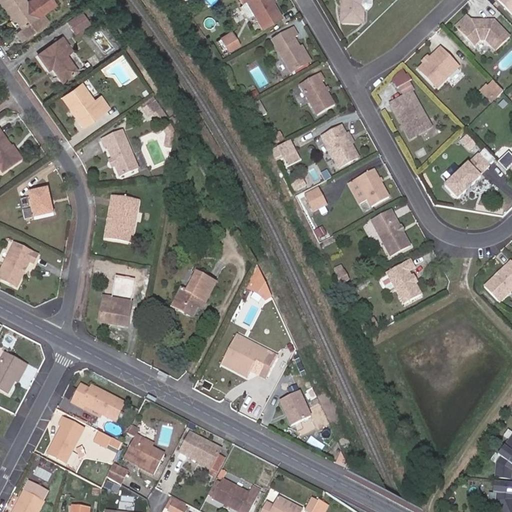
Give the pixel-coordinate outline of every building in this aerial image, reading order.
[(25,37),(47,21),(41,13),(44,10),(36,0),(30,0),(27,3),(25,0),(0,0),(0,3),(7,13),(11,11),(14,15),(22,26),(19,29),(25,37)] [(50,6),(45,0),(36,0),(44,10),(50,6)] [(245,0),(240,3),(243,10),(241,14),(247,24),(250,25),(255,22),(263,37),(283,25),(268,0),(245,0)] [(340,0),(341,23),(343,25),(358,25),(357,22),(362,14),(361,9),(358,3),(361,0),(340,0)] [(511,0),(498,0),(495,3),(511,19),(511,0)] [(79,13),(66,22),(74,32),(87,23),(79,13)] [(472,27),(467,22),(456,33),(475,52),(481,46),(488,47),(498,57),(511,44),(495,27),(485,27),(484,25),(480,25),(480,27),(472,27)] [(312,68),(304,52),(298,42),(303,40),(299,32),(276,44),(294,77),(312,68)] [(76,71),(65,54),(71,50),(62,37),(38,54),(48,69),(52,66),(62,80),(76,71)] [(240,52),(234,40),(222,45),(228,58),(240,52)] [(307,51),(304,52),(312,68),(315,66),(307,51)] [(427,70),(422,76),(440,95),(461,74),(442,55),(436,61),(438,63),(433,67),(429,72),(427,70)] [(425,68),(427,70),(429,72),(433,67),(430,64),(425,68)] [(302,90),(319,120),(337,110),(325,88),(327,86),(323,79),(302,90)] [(91,99),(81,84),(62,96),(82,125),(107,107),(98,94),(91,99)] [(506,98),(498,90),(493,96),(501,104),(506,98)] [(496,109),(501,104),(493,96),(488,101),(496,109)] [(434,134),(415,99),(393,110),(412,146),(434,134)] [(272,117),(264,105),(252,112),(260,125),(272,117)] [(0,132),(0,167),(2,170),(18,159),(0,132)] [(348,141),(343,132),(326,141),(343,173),(361,163),(353,149),(348,141)] [(113,160),(116,167),(120,177),(138,170),(124,134),(102,143),(106,151),(109,150),(113,160)] [(287,145),(284,138),(277,142),(280,149),(287,145)] [(351,139),(348,141),(353,149),(356,147),(351,139)] [(477,148),(473,142),(467,145),(471,152),(477,148)] [(293,147),(281,154),(287,165),(299,158),(293,147)] [(287,165),(281,154),(276,157),(281,169),(287,165)] [(511,156),(501,166),(509,175),(511,172),(511,156)] [(302,164),(299,158),(287,165),(290,171),(302,164)] [(494,171),(482,160),(449,193),(462,206),(470,198),(468,195),(474,189),(476,192),(485,183),(483,182),(494,171)] [(323,175),(316,179),(319,186),(327,182),(323,175)] [(377,175),(359,186),(375,213),(393,202),(377,175)] [(45,189),(28,192),(33,218),(50,215),(45,189)] [(110,223),(107,222),(105,236),(130,240),(136,201),(111,197),(108,217),(111,217),(110,223)] [(321,198),(308,204),(315,218),(328,212),(321,198)] [(395,216),(374,226),(393,264),(413,254),(395,216)] [(22,268),(24,270),(29,261),(32,263),(36,255),(14,243),(0,269),(0,276),(16,286),(21,276),(18,275),(22,268)] [(335,245),(323,252),(325,256),(338,249),(335,245)] [(511,269),(490,292),(506,308),(511,301),(511,269)] [(418,277),(413,270),(391,284),(396,291),(389,295),(395,305),(402,300),(411,314),(426,304),(419,292),(416,288),(411,281),(418,277)] [(200,308),(213,283),(194,272),(185,290),(181,287),(171,307),(190,317),(196,306),(200,308)] [(253,302),(260,286),(252,282),(244,297),(253,302)] [(396,291),(391,284),(384,288),(389,295),(396,291)] [(132,288),(113,286),(111,298),(103,296),(98,322),(125,327),(132,288)] [(374,343),(386,336),(381,327),(369,334),(374,343)] [(263,353),(266,348),(236,333),(234,338),(263,353)] [(224,358),(248,370),(253,361),(260,364),(256,372),(264,377),(275,354),(266,348),(263,353),(234,338),(224,358)] [(18,372),(21,373),(25,367),(3,355),(0,361),(0,391),(6,395),(13,381),(18,372)] [(245,376),(248,370),(224,358),(222,363),(245,376)] [(17,383),(21,373),(18,372),(13,381),(17,383)] [(105,400),(88,391),(79,386),(70,404),(79,408),(81,405),(97,414),(111,422),(121,404),(107,396),(105,400)] [(90,387),(88,391),(105,400),(107,396),(90,387)] [(311,417),(300,394),(281,403),(292,426),(311,417)] [(81,405),(79,408),(96,417),(97,414),(81,405)] [(53,423),(59,426),(63,420),(57,416),(53,423)] [(59,426),(51,441),(56,443),(49,456),(64,464),(82,430),(63,420),(59,426)] [(106,444),(108,440),(97,434),(92,442),(104,448),(106,444)] [(220,450),(188,434),(178,453),(210,469),(207,474),(214,477),(224,459),(217,456),(220,450)] [(119,446),(108,440),(106,444),(117,450),(119,446)] [(133,440),(124,457),(140,465),(138,468),(153,476),(161,459),(146,452),(148,449),(133,440)] [(56,443),(51,441),(44,454),(49,456),(56,443)] [(511,471),(511,453),(504,447),(498,455),(500,457),(496,463),(495,479),(511,480),(511,471)] [(140,465),(124,457),(123,460),(138,468),(140,465)] [(110,465),(104,477),(120,485),(126,473),(110,465)] [(212,497),(219,483),(215,480),(207,495),(212,497)] [(247,494),(220,481),(219,483),(212,497),(211,499),(236,511),(248,511),(258,492),(250,488),(247,494)] [(511,511),(511,490),(494,489),(493,499),(496,499),(495,507),(497,511),(511,511)] [(36,511),(41,502),(22,492),(12,511),(36,511)] [(168,511),(174,501),(175,499),(170,497),(164,510),(167,511),(168,511)] [(302,511),(278,499),(274,508),(266,505),(261,511),(302,511)] [(326,511),(329,506),(317,500),(310,511),(326,511)] [(185,511),(186,507),(174,501),(168,511),(186,511),(185,511)] [(88,511),(90,505),(73,502),(70,511),(88,511)]
